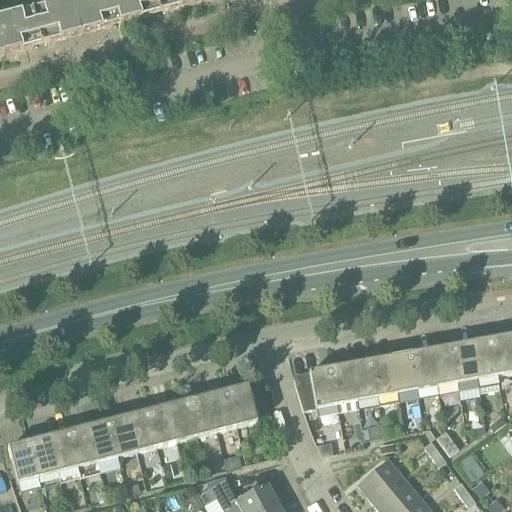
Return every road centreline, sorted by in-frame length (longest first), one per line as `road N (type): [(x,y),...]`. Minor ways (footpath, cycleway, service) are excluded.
road 1 (secondary): [(511,228),(273,269),(126,312)]
road 2 (secondary): [(126,312),(511,258)]
road 3 (residential): [(0,407),(261,340)]
road 4 (residential): [(261,340),(500,299)]
road 5 (residential): [(290,55),(511,16)]
road 6 (residential): [(99,107),(290,55)]
road 7 (residential): [(328,511),(289,435),(261,340)]
road 8 (secondary): [(0,346),(126,312)]
